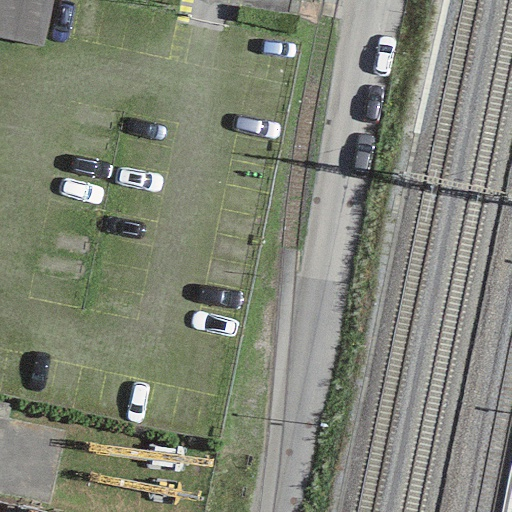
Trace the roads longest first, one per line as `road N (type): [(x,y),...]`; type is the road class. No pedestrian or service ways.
road 1 (unknown): [(193,93),(47,69),(29,79),(7,270),(15,306),(35,323),(145,350),(165,332),(184,201)]
road 2 (unclassified): [(368,0),(261,511)]
